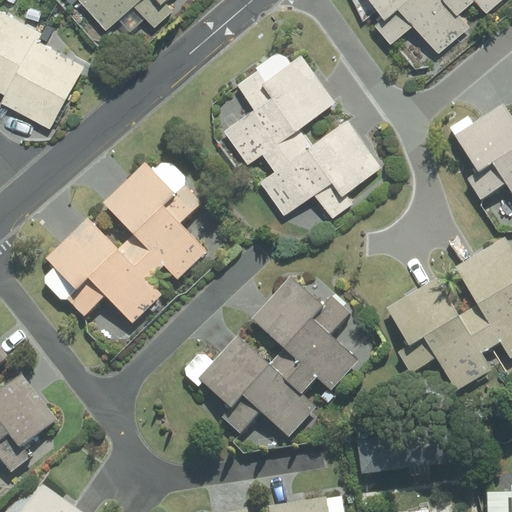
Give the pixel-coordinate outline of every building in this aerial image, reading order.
[(80,0),(106,30),(120,17),(134,32),(149,18),(157,27),(176,9),(168,1),(169,0),(80,0)] [(375,0),(386,11),(375,21),(394,42),(418,21),(445,50),(475,23),(464,12),(477,0),(488,12),(500,0),(375,0)] [(0,7),(0,91),(6,95),(3,101),(51,128),(86,63),(39,37),(42,31),(0,7)] [(263,182),(285,213),(317,191),(335,217),(358,201),(349,189),(385,163),(352,117),(313,145),(301,128),(340,100),(304,49),(292,58),(286,49),(241,81),(258,105),(225,129),(251,165),(265,155),(277,172),(263,182)] [(478,166),(467,173),(481,198),(509,181),(511,185),(511,102),(511,101),(458,133),(478,166)] [(185,226),(205,206),(187,187),(192,182),(170,159),(157,172),(148,163),(105,204),(136,236),(120,252),(88,219),(48,258),(57,268),(47,278),(86,319),(108,298),(134,325),(164,297),(151,284),(167,268),(179,282),(210,252),(185,226)] [(409,346),(398,353),(413,377),(441,361),(461,395),(496,374),(486,357),(505,345),(511,356),(511,249),(507,242),(460,270),(480,304),(463,315),(443,281),(389,313),(409,346)] [(205,351),(184,373),(201,389),(207,383),(231,405),(222,415),(245,435),(264,415),(291,439),(318,409),(304,396),(320,379),(334,392),(362,361),(335,337),(356,314),(335,296),(325,307),(294,278),(255,321),(286,349),(271,365),(240,337),(217,362),(205,351)] [(0,452),(16,473),(33,460),(25,449),(60,423),(23,374),(1,391),(0,389),(0,365),(11,357),(0,343),(0,452)] [(461,437),(361,443),(363,473),(463,467),(461,437)] [(8,511),(4,511),(1,510),(0,511),(85,511),(44,484),(37,494),(26,486),(8,511)] [(511,511),(511,490),(491,490),(490,511),(511,511)] [(250,511),(250,510),(234,511),(344,511),(342,495),(270,506),(271,511),(250,511)]
